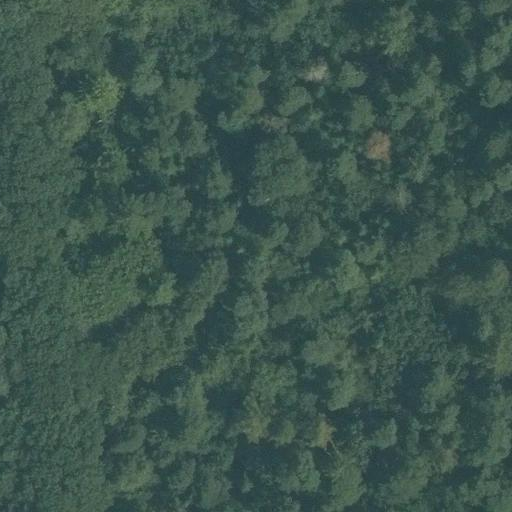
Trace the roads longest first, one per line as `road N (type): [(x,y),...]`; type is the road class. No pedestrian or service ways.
road 1 (track): [(68,511),(20,0)]
road 2 (unknown): [(361,511),(257,461),(57,432),(0,401)]
